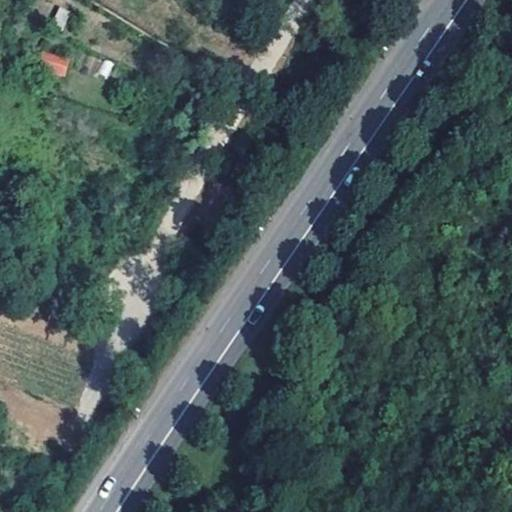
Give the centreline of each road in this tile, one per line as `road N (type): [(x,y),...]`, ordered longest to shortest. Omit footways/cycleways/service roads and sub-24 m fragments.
road 1 (secondary): [(105,511),(457,0)]
road 2 (track): [(300,0),(232,107),(87,390)]
